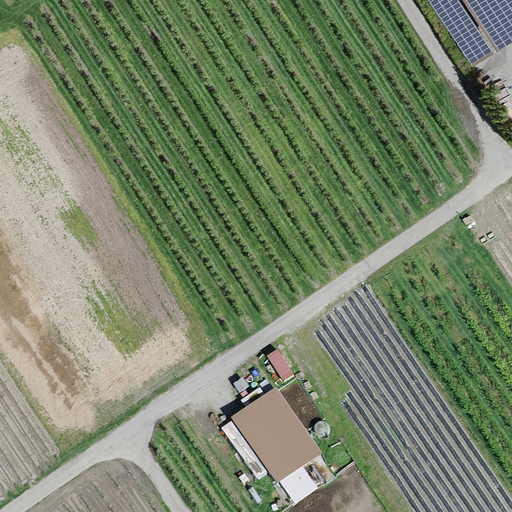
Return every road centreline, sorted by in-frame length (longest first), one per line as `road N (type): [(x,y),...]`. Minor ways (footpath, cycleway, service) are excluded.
road 1 (unclassified): [(13,511),(508,169)]
road 2 (unclassified): [(508,169),(398,0)]
